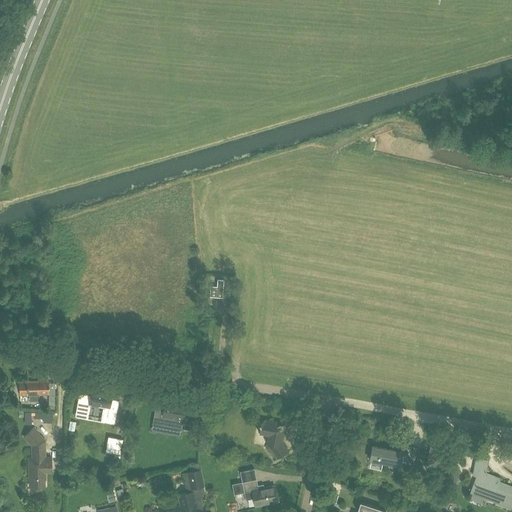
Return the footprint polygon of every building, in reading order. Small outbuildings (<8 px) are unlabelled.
[(224,297),(226,280),(219,279),(218,286),(212,286),(211,296),(224,297)] [(19,394),(29,394),(30,401),(40,401),(39,394),(49,394),(49,380),(46,381),(46,376),(38,376),(38,381),(19,381),(19,394)] [(92,387),(90,396),(80,394),(76,416),(89,418),(91,404),(104,407),(101,420),(114,423),(118,401),(111,400),(113,391),(92,387)] [(156,404),(152,423),(153,423),(160,424),(181,428),(195,430),(196,426),(198,413),(185,411),(186,404),(168,401),(167,406),(164,405),(156,404)] [(35,412),(35,420),(43,421),(43,422),(53,423),(54,413),(35,412)] [(266,419),(259,424),(260,426),(259,432),(269,434),(268,444),(271,449),(278,458),(289,450),(282,441),(286,423),(266,419)] [(45,440),(33,428),(24,436),(32,445),(32,457),(28,457),(29,477),(30,477),(30,486),(31,486),(31,490),(40,489),(40,486),(44,486),(44,479),(45,479),(45,440)] [(120,455),(123,439),(116,438),(115,446),(107,444),(105,452),(120,455)] [(403,452),(399,451),(400,448),(395,447),(395,450),(373,446),(370,459),(400,465),(401,460),(413,463),(416,448),(409,446),(408,453),(403,452)] [(429,452),(426,465),(441,468),(443,455),(429,452)] [(473,487),(470,493),(511,508),(511,506),(511,486),(500,482),(501,479),(486,473),(488,461),(476,458),(474,468),(473,476),(477,476),(473,487)] [(449,466),(447,481),(456,483),(458,467),(449,466)] [(200,467),(187,470),(191,487),(204,484),(200,467)] [(275,485),(259,489),(257,479),(242,482),(246,500),(254,498),(255,506),(278,501),(275,485)] [(166,511),(162,511),(196,511),(197,510),(192,490),(187,491),(185,491),(177,493),(180,505),(176,506),(177,509),(166,511)] [(427,496),(427,504),(439,505),(440,497),(427,496)] [(357,510),(361,511),(385,511),(386,510),(360,501),(357,510)]
